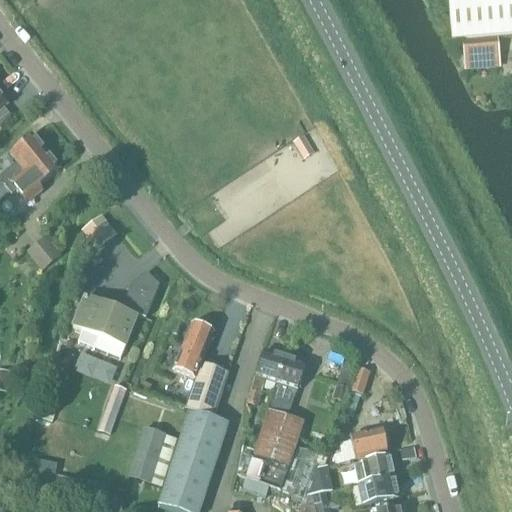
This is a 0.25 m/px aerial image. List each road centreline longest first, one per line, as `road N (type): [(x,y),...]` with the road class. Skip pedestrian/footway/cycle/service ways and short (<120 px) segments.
road 1 (residential): [(451,511),(431,431),(391,366),(366,344),(230,292),(187,260),(0,30)]
road 2 (tertiary): [(511,399),(312,0)]
